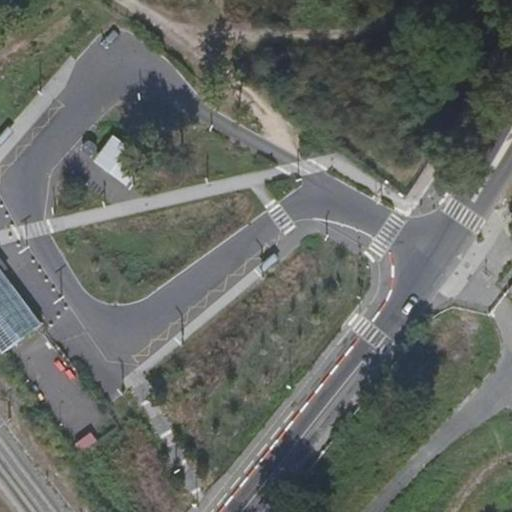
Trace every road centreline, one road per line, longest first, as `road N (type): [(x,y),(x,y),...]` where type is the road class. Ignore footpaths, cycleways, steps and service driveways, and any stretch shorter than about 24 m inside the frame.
road 1 (secondary): [(511,101),(425,247),(210,511)]
road 2 (secondary): [(239,511),(440,257),(511,148)]
road 3 (track): [(162,33),(368,37),(387,28),(408,0)]
road 4 (track): [(284,160),(258,102),(118,0)]
